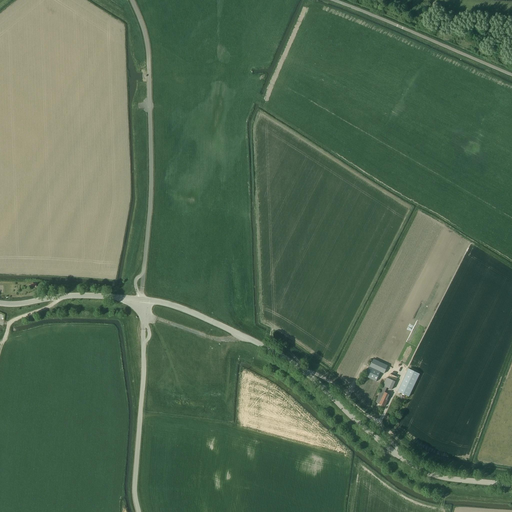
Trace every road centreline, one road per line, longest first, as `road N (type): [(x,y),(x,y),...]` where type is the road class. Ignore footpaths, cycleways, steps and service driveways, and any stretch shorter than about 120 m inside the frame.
road 1 (unclassified): [(140,298),(278,353),(419,469),(511,485)]
road 2 (unclassified): [(511,75),(334,0)]
road 3 (unclassified): [(0,303),(140,298)]
